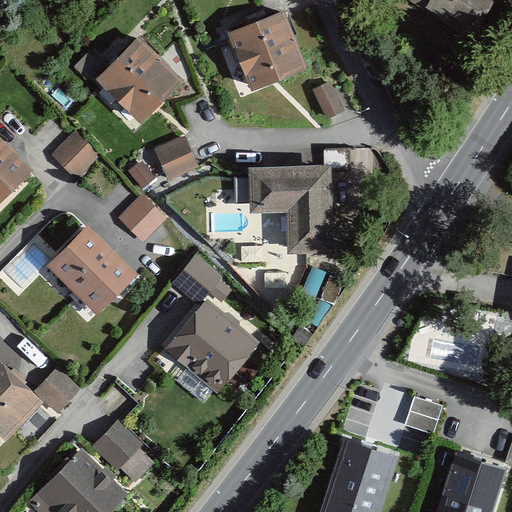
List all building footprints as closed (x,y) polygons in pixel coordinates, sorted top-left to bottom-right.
[(496,0),(408,0),(473,39),(496,0)] [(286,15),(234,36),(257,93),(309,72),(286,15)] [(180,86),(135,42),(94,85),(138,128),(180,86)] [(77,65),(91,77),(105,62),(91,49),(77,65)] [(333,85),(318,92),(332,121),(347,114),(333,85)] [(76,134),(54,157),(78,179),(100,156),(76,134)] [(186,141),(160,152),(171,178),(197,167),(186,141)] [(0,143),(0,205),(31,173),(0,143)] [(350,165),(350,149),(330,149),(330,165),(350,165)] [(331,169),(249,171),(249,180),(250,205),(250,216),(286,215),(288,257),(334,255),(331,169)] [(250,205),(249,180),(234,181),(235,205),(250,205)] [(143,199),(123,219),(146,242),(166,222),(143,199)] [(91,227),(53,266),(102,314),(140,275),(91,227)] [(196,257),(176,282),(201,303),(221,278),(196,257)] [(259,344),(205,301),(164,352),(219,395),(259,344)] [(0,367),(0,438),(3,442),(39,404),(0,367)] [(58,371),(39,394),(61,413),(81,390),(58,371)] [(442,407),(415,398),(405,425),(433,434),(442,407)] [(118,421),(94,446),(135,485),(158,461),(118,421)] [(380,511),(398,457),(343,440),(320,511),(380,511)] [(492,511),(507,469),(455,452),(435,511),(492,511)] [(52,487),(31,507),(36,511),(115,511),(129,498),(85,454),(73,467),(69,463),(48,483),(52,487)]
